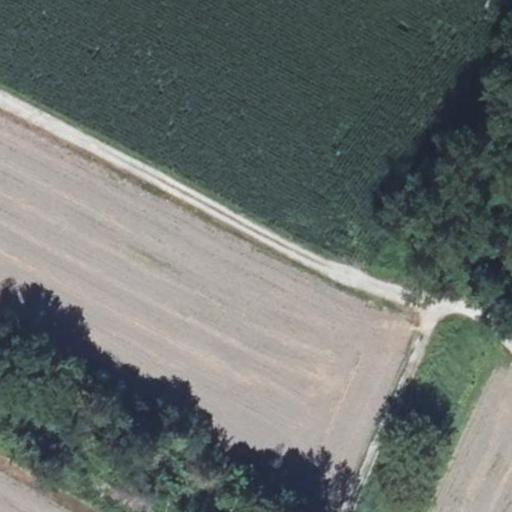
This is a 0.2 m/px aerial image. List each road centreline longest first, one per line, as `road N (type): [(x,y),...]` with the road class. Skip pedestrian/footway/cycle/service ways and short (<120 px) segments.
road 1 (track): [(0,100),(359,287),(429,307)]
road 2 (track): [(429,307),(348,511)]
